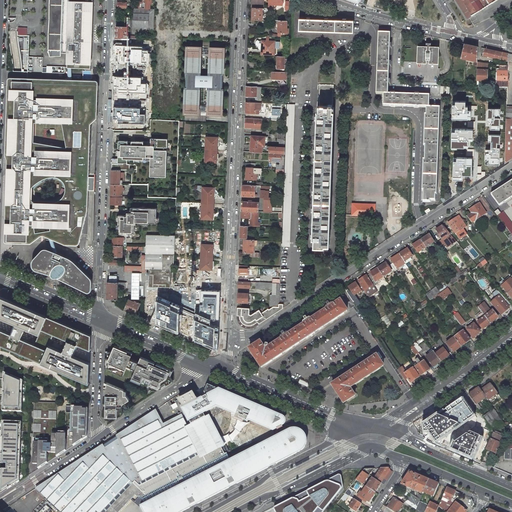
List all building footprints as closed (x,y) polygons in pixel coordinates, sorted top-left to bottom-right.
[(71,68),(91,69),(93,0),(48,0),(49,4),(48,19),(48,33),(48,49),(49,57),(64,57),(64,51),(68,51),(68,68),(69,68),(71,68)] [(151,0),(143,0),(143,3),(139,3),(139,8),(148,9),(148,3),(152,3),(151,0)] [(162,0),(162,30),(167,30),(170,30),(196,31),(196,20),(198,13),(198,31),(222,32),(222,0),(162,0)] [(272,4),(283,4),(282,0),(268,0),(268,2),(268,4),(268,8),(268,10),(273,10),(273,5),(272,5),(272,4)] [(456,0),(467,18),(495,0),(456,0)] [(263,7),(253,7),(252,19),(262,20),(263,7)] [(139,8),(134,8),(133,27),(154,27),(154,9),(148,9),(139,8)] [(307,19),(299,18),(299,30),(353,32),(354,20),(343,20),(343,18),(340,18),(340,20),(325,19),(325,18),(324,18),(324,19),(310,19),(310,17),(307,17),(307,19)] [(287,21),(279,20),(278,36),(289,37),(289,28),(286,28),(287,21)] [(127,27),(116,26),(116,38),(127,38),(127,27)] [(17,28),(18,35),(27,35),(27,27),(17,27),(17,28)] [(390,34),(379,33),(376,94),(384,94),(388,94),(388,84),(390,84),(390,80),(389,80),(389,66),(391,66),(391,62),(389,62),(390,48),(391,48),(392,44),(390,44),(390,34)] [(275,41),(262,41),(262,54),(274,54),(275,48),(275,41)] [(419,47),(418,62),(426,62),(426,60),(431,60),(431,62),(438,62),(438,47),(431,47),(431,43),(426,43),(426,47),(419,47)] [(478,46),(464,43),(461,57),(477,61),(478,46)] [(142,50),(142,46),(116,45),(116,62),(148,63),(149,50),(142,50)] [(223,77),(224,47),(211,46),(210,74),(201,74),(202,46),(187,45),(186,75),(191,76),(191,82),(186,82),(185,113),(199,113),(200,85),(209,86),(208,114),(222,114),(223,84),(218,84),(218,77),(223,77)] [(503,52),(484,48),(483,55),(501,59),(503,52)] [(278,56),(277,68),(284,68),(285,62),(287,62),(287,59),(285,59),(285,56),(278,56)] [(487,69),(477,69),(477,80),(487,80),(487,77),(487,73),(487,69)] [(508,69),(498,69),(497,85),(507,86),(508,69)] [(142,83),(142,77),(114,76),(114,100),(146,100),(147,83),(142,83)] [(71,79),(72,90),(74,87),(75,85),(75,84),(76,84),(77,84),(85,84),(86,84),(87,85),(88,85),(90,87),(91,89),(92,91),(92,92),(92,93),(91,102),(91,111),(91,112),(90,113),(90,114),(89,115),(88,116),(87,116),(86,117),(84,118),(76,121),(74,122),(72,125),(71,127),(71,130),(70,162),(70,163),(72,164),(81,170),(82,170),(83,171),(83,172),(84,173),(84,174),(84,176),(84,199),(80,232),(79,234),(78,236),(77,236),(76,237),(74,238),(72,238),(68,238),(64,237),(49,234),(45,233),(44,233),(42,233),(41,233),(39,234),(36,236),(32,239),(32,240),(31,240),(30,240),(28,240),(27,240),(25,239),(24,238),(23,238),(22,236),(21,235),(20,233),(19,232),(19,230),(18,228),(18,226),(17,224),(17,219),(16,217),(16,213),(17,204),(19,196),(20,191),(21,185),(20,185),(19,183),(18,181),(21,180),(21,178),(18,177),(18,175),(19,173),(20,173),(19,167),(17,160),(10,136),(10,134),(12,87),(12,86),(13,85),(14,84),(15,82),(17,82),(20,81),(24,80),(29,80),(30,80),(32,81),(33,81),(33,82),(33,84),(34,86),(35,88),(36,89),(36,90),(37,90),(38,90),(67,92),(69,92),(70,91),(69,79),(25,77),(9,77),(8,77),(8,78),(7,79),(7,81),(5,153),(5,154),(6,157),(3,239),(4,240),(4,241),(5,242),(6,242),(30,243),(31,243),(33,241),(40,236),(41,235),(42,235),(48,237),(49,237),(53,239),(60,242),(66,244),(69,245),(76,245),(78,244),(80,242),(88,209),(90,136),(90,125),(90,124),(91,124),(94,120),(96,118),(97,117),(97,107),(98,83),(98,82),(97,81),(96,80),(81,79),(71,79)] [(75,84),(75,85),(74,87),(72,90),(70,91),(69,92),(67,92),(38,90),(37,90),(36,90),(36,89),(35,88),(34,86),(33,84),(33,82),(33,81),(32,81),(30,80),(29,80),(24,80),(20,81),(17,82),(15,82),(14,84),(13,85),(12,86),(12,87),(10,134),(10,136),(17,160),(18,163),(19,167),(20,173),(19,173),(18,175),(18,177),(21,178),(21,180),(18,181),(19,183),(20,185),(21,185),(20,191),(19,196),(17,204),(16,213),(16,217),(17,219),(17,224),(18,226),(18,228),(19,230),(19,232),(20,233),(21,235),(22,236),(23,238),(24,238),(25,239),(27,240),(28,240),(30,240),(31,240),(32,240),(32,239),(36,236),(39,234),(41,233),(42,233),(44,233),(45,233),(49,234),(64,237),(68,238),(72,238),(74,238),(76,237),(77,236),(78,236),(79,234),(80,232),(84,199),(84,176),(84,174),(84,173),(83,172),(83,171),(82,170),(81,170),(72,164),(70,163),(70,162),(71,130),(71,127),(72,125),(74,122),(76,121),(84,118),(86,117),(87,116),(88,116),(89,115),(90,114),(90,113),(91,112),(91,111),(91,102),(92,93),(92,92),(92,91),(91,89),(90,87),(88,85),(87,85),(86,84),(85,84),(77,84),(76,84),(75,84)] [(333,85),(320,84),(319,106),(329,106),(329,104),(333,105),(333,85)] [(257,87),(247,86),(246,96),(256,96),(256,98),(255,102),(261,103),(261,98),(261,87),(257,87)] [(388,94),(384,94),(383,106),(426,107),(429,107),(430,96),(419,95),(419,94),(415,93),(415,95),(395,95),(395,93),(391,93),(391,94),(388,94)] [(473,97),(453,96),(452,119),(454,119),(454,129),(452,129),(451,157),(453,157),(453,175),(472,176),(473,154),(471,154),(471,147),(473,147),(474,119),(472,119),(473,97)] [(255,102),(246,102),(246,112),(261,113),(261,103),(255,102)] [(290,104),(288,104),(283,246),(290,246),(295,104),(290,104)] [(330,246),(334,107),(333,107),(333,105),(329,104),(329,106),(319,106),(319,111),(317,111),(317,117),(314,117),(314,121),(317,121),(316,149),(313,149),(313,153),(316,153),(316,158),(313,158),(313,162),(315,162),(314,191),(312,191),(312,195),(314,195),(314,208),(311,208),(311,212),(314,212),(313,234),(311,234),(311,238),(310,239),(313,239),(314,239),(314,247),(329,247),(329,246),(330,246)] [(141,113),(141,108),(113,107),(113,118),(118,118),(118,122),(145,123),(145,113),(141,113)] [(429,107),(426,107),(423,202),(430,202),(431,201),(435,201),(438,108),(429,107)] [(500,109),(488,108),(487,121),(491,121),(490,129),(499,130),(500,109)] [(262,119),(245,118),(245,127),(261,128),(262,119)] [(500,135),(489,135),(489,141),(491,141),(491,149),(485,149),(485,164),(499,165),(500,135)] [(252,136),(251,152),(255,152),(262,152),(262,145),(265,145),(265,142),(267,142),(268,137),(252,136)] [(217,138),(207,137),(206,149),(217,150),(217,138)] [(112,158),(111,170),(120,170),(131,170),(131,165),(128,165),(128,159),(152,160),(151,173),(167,174),(168,138),(152,138),(152,145),(145,144),(145,141),(133,141),(121,141),(121,150),(120,150),(120,158),(112,158)] [(217,150),(206,149),(206,162),(216,162),(217,150)] [(284,165),(284,154),(270,153),(269,160),(280,161),(280,164),(284,165)] [(247,167),(246,178),(257,179),(257,173),(261,173),(261,168),(253,168),(251,167),(247,167)] [(120,170),(111,170),(111,184),(122,184),(122,180),(120,180),(120,172),(120,170)] [(511,180),(491,195),(499,206),(511,197),(511,180)] [(122,184),(111,184),(110,196),(121,196),(122,184)] [(255,185),(243,184),(242,196),(255,196),(255,185)] [(214,188),(203,188),(203,203),(213,203),(214,188)] [(121,196),(110,196),(110,204),(121,204),(121,196)] [(259,202),(242,201),(241,211),(258,212),(259,202)] [(213,203),(203,203),(202,218),(212,219),(213,203)] [(480,203),(470,210),(472,213),(467,217),(472,222),(486,213),(480,203)] [(375,204),(353,204),(352,215),(375,216),(375,204)] [(113,237),(112,245),(122,245),(126,245),(127,238),(131,238),(131,232),(134,232),(134,223),(148,224),(148,222),(156,222),(156,208),(130,207),(130,209),(125,208),(125,213),(122,212),(122,215),(118,215),(117,225),(119,225),(118,237),(113,237)] [(258,212),(241,211),(241,217),(251,218),(251,226),(257,226),(258,212)] [(501,213),(497,215),(511,234),(511,223),(503,211),(501,213)] [(459,216),(449,223),(455,233),(463,228),(466,226),(459,216)] [(443,226),(436,230),(442,239),(441,240),(447,247),(456,241),(454,238),(443,226)] [(460,239),(468,234),(463,228),(455,233),(460,239)] [(427,236),(421,240),(426,247),(434,242),(430,236),(428,238),(427,236)] [(49,237),(53,250),(57,252),(53,239),(49,237)] [(249,240),(244,239),(243,252),(251,252),(253,252),(254,240),(249,240)] [(416,245),(411,249),(415,254),(426,247),(421,240),(415,244),(416,245)] [(122,245),(112,245),(112,256),(122,256),(122,245)] [(213,245),(202,245),(201,257),(212,257),(213,245)] [(53,250),(47,247),(45,247),(43,248),(42,248),(38,252),(33,258),(32,259),(32,261),(32,263),(32,264),(32,265),(33,267),(34,268),(35,269),(36,269),(51,274),(51,275),(52,276),(53,276),(54,277),(55,277),(56,277),(57,277),(87,291),(89,291),(90,291),(91,290),(91,289),(91,285),(92,280),(91,278),(90,276),(73,260),(70,258),(68,256),(57,252),(53,250)] [(408,249),(399,254),(406,263),(408,262),(407,260),(415,254),(411,249),(409,250),(408,249)] [(393,263),(391,264),(394,270),(395,271),(403,265),(406,269),(408,268),(406,263),(399,254),(391,259),(393,263)] [(212,257),(201,257),(201,269),(211,269),(212,257)] [(386,263),(378,268),(383,277),(394,270),(391,264),(388,266),(386,263)] [(253,266),(239,265),(239,274),(248,275),(248,272),(249,272),(252,272),(253,271),(253,266)] [(281,267),(277,267),(275,277),(257,276),(257,282),(280,283),(280,277),(281,267)] [(378,268),(367,275),(373,285),(374,286),(378,284),(376,282),(383,277),(378,268)] [(461,273),(459,274),(462,278),(468,273),(469,273),(466,269),(461,273)] [(504,270),(495,278),(502,286),(511,278),(504,270)] [(373,285),(367,275),(359,281),(362,287),(365,290),(373,285)] [(502,286),(509,293),(511,297),(511,280),(511,278),(502,286)] [(118,282),(107,281),(107,298),(112,298),(117,299),(118,282)] [(257,282),(256,282),(255,289),(267,289),(268,288),(272,289),(272,295),(280,295),(280,283),(257,282)] [(350,289),(346,292),(356,306),(360,304),(355,295),(362,291),(360,288),(356,282),(349,287),(350,289)] [(449,283),(439,290),(441,293),(448,288),(451,285),(449,283)] [(168,300),(161,296),(151,320),(219,349),(221,290),(212,290),(212,284),(203,284),(203,287),(175,287),(168,300)] [(373,285),(365,290),(366,292),(369,297),(377,291),(374,286),(373,285)] [(437,287),(426,295),(428,297),(438,290),(437,287)] [(441,293),(438,295),(442,300),(452,293),(448,288),(441,293)] [(495,306),(502,314),(509,307),(508,306),(510,304),(506,299),(503,296),(497,289),(492,293),(496,298),(492,302),(495,306)] [(438,295),(441,293),(439,290),(438,290),(428,297),(430,300),(438,295)] [(248,293),(238,293),(237,301),(248,302),(248,293)] [(270,295),(270,306),(273,307),(279,307),(279,304),(280,295),(272,295),(270,295)] [(0,329),(0,344),(41,362),(49,345),(53,334),(41,329),(47,316),(2,296),(2,303),(0,301),(0,316),(17,324),(16,326),(13,325),(11,331),(13,332),(12,334),(0,329)] [(126,297),(122,308),(134,313),(139,302),(126,297)] [(260,342),(249,349),(261,367),(265,365),(273,361),(272,360),(275,358),(275,359),(283,354),(282,354),(285,352),(286,352),(293,347),(292,346),(294,344),(295,346),(300,343),(299,342),(306,338),(315,333),(314,331),(318,329),(319,330),(324,327),(323,327),(330,322),(331,323),(338,318),(337,316),(339,315),(340,316),(345,313),(344,313),(347,311),(341,300),(338,302),(337,302),(334,303),(335,304),(334,305),(333,303),(332,303),(330,304),(328,301),(325,302),(328,306),(326,307),(326,309),(326,310),(325,310),(323,311),(323,312),(315,317),(314,317),(311,319),(312,319),(304,325),(303,324),(301,326),(293,332),(292,331),(289,333),(290,334),(289,334),(288,333),(287,333),(285,334),(283,330),(280,332),(283,335),(281,337),(281,338),(281,339),(281,340),(280,339),(277,341),(278,342),(273,345),(272,344),(270,346),(270,347),(268,348),(269,344),(268,343),(267,341),(265,343),(264,347),(260,342)] [(498,317),(493,310),(491,312),(483,302),(477,306),(481,311),(485,316),(490,323),(498,317)] [(259,309),(251,315),(249,314),(249,308),(237,307),(237,316),(239,316),(239,317),(240,318),(240,320),(241,321),(241,322),(242,323),(244,324),(245,325),(246,325),(248,326),(249,326),(251,326),(252,325),(254,324),(255,326),(283,308),(283,304),(279,304),(279,307),(273,307),(269,309),(268,308),(261,313),(259,309)] [(458,313),(454,316),(461,326),(465,323),(458,313)] [(88,334),(47,316),(41,329),(53,334),(68,340),(63,351),(49,345),(41,362),(89,383),(90,362),(71,354),(72,352),(75,353),(77,347),(75,346),(76,344),(90,350),(91,341),(88,340),(88,334)] [(485,316),(477,322),(483,329),(490,323),(485,316)] [(474,324),(467,329),(473,337),(480,331),(474,324)] [(463,331),(454,337),(461,346),(470,340),(463,331)] [(454,337),(447,343),(453,352),(461,346),(454,337)] [(132,353),(115,345),(112,351),(105,351),(104,368),(117,368),(117,373),(123,376),(126,368),(134,372),(131,379),(141,383),(142,380),(151,384),(150,387),(157,390),(158,387),(159,384),(161,385),(165,382),(167,385),(173,380),(168,374),(170,369),(141,356),(139,362),(130,358),(132,353)] [(443,348),(435,354),(441,361),(449,355),(443,348)] [(434,352),(426,357),(433,367),(441,361),(435,354),(434,352)] [(332,384),(344,403),(345,402),(355,395),(350,388),(352,386),(356,384),(364,379),(363,379),(366,377),(367,377),(370,375),(370,374),(373,372),(373,373),(381,368),(380,368),(383,366),(377,355),(374,357),(374,356),(371,358),(371,359),(362,365),(362,364),(359,366),(351,372),(350,371),(347,373),(348,374),(340,379),(339,379),(332,383),(332,384)] [(418,365),(415,367),(421,375),(430,369),(424,361),(421,363),(418,365)] [(419,377),(413,368),(412,368),(412,369),(409,370),(407,367),(404,369),(402,366),(398,369),(402,376),(405,379),(407,378),(409,380),(411,382),(419,377)] [(23,380),(4,372),(3,390),(5,390),(5,396),(3,396),(3,411),(22,411),(23,380)] [(300,379),(298,383),(307,387),(309,383),(300,379)] [(124,389),(106,382),(106,386),(104,386),(103,403),(106,403),(106,407),(103,407),(103,416),(105,416),(105,418),(108,418),(115,418),(115,417),(117,417),(117,414),(122,414),(122,404),(129,399),(127,395),(124,395),(124,389)] [(491,383),(481,390),(486,397),(488,400),(498,392),(491,383)] [(189,429),(207,420),(224,412),(225,411),(242,418),(274,431),(277,430),(277,431),(283,428),(282,427),(283,426),(284,425),(284,424),(285,422),(284,420),(284,419),(283,418),(282,417),(280,416),(257,406),(253,408),(250,404),(246,402),(246,401),(208,385),(206,390),(205,390),(205,391),(202,393),(195,396),(193,392),(185,396),(175,401),(182,414),(189,429)] [(479,387),(469,394),(474,402),(479,409),(481,408),(478,403),(486,397),(481,390),(479,387)] [(436,442),(475,416),(463,398),(424,424),(436,442)] [(39,464),(38,469),(48,463),(48,454),(57,455),(57,457),(66,451),(66,445),(73,445),(73,446),(87,437),(88,408),(83,408),(83,406),(71,406),(70,436),(65,436),(65,429),(59,429),(58,431),(52,431),(53,426),(55,426),(55,419),(56,419),(57,412),(56,412),(56,405),(45,405),(45,404),(34,402),(35,405),(35,411),(34,411),(34,418),(35,418),(34,425),(33,432),(34,432),(34,433),(34,436),(34,438),(33,438),(33,445),(34,445),(33,464),(39,464)] [(221,448),(207,420),(189,429),(182,414),(163,423),(158,414),(156,410),(147,415),(116,436),(118,438),(110,443),(105,447),(103,444),(36,488),(50,501),(49,501),(60,511),(119,511),(136,495),(137,496),(138,496),(139,496),(140,496),(145,505),(230,461),(226,453),(224,454),(221,448)] [(495,410),(485,417),(491,426),(494,426),(506,425),(495,410)] [(19,480),(21,421),(2,421),(2,436),(4,436),(3,442),(1,442),(1,463),(7,463),(7,469),(1,469),(0,471),(3,471),(3,475),(0,475),(0,485),(0,488),(6,488),(19,480)] [(280,435),(230,461),(145,505),(140,507),(143,510),(145,511),(146,511),(181,511),(190,507),(191,505),(197,502),(199,503),(226,489),(227,486),(234,483),(237,484),(268,467),(269,465),(276,461),(278,462),(301,450),(303,448),(304,446),(305,445),(305,443),(305,442),(306,441),(305,439),(305,438),(305,436),(304,435),(303,434),(303,433),(302,433),(300,432),(299,432),(296,431),(295,430),(295,429),(293,429),(292,430),(290,430),(289,431),(280,435)] [(491,431),(485,449),(495,453),(502,435),(491,431)] [(482,438),(470,433),(455,443),(453,448),(473,457),(482,438)] [(511,460),(511,445),(504,446),(503,461),(511,460)] [(57,457),(57,455),(48,454),(48,463),(57,457)] [(380,468),(374,478),(381,483),(384,478),(387,480),(392,472),(391,471),(390,470),(388,468),(380,468)] [(363,471),(356,480),(363,484),(369,475),(363,471)] [(409,472),(401,484),(423,493),(423,492),(429,480),(411,472),(410,472),(409,472)] [(338,474),(272,507),(274,511),(321,511),(341,488),(342,486),(342,484),(340,475),(340,474),(339,474),(338,474)] [(372,478),(366,487),(375,492),(381,483),(374,478),(372,478)] [(6,488),(0,488),(0,493),(19,481),(19,480),(6,488)] [(439,484),(429,480),(423,492),(433,496),(439,484)] [(366,486),(359,496),(369,502),(375,492),(366,487),(366,486)] [(460,493),(447,487),(439,506),(442,508),(446,498),(453,501),(460,493)] [(349,488),(345,493),(351,497),(355,492),(349,488)] [(343,495),(341,499),(345,501),(347,503),(351,497),(345,493),(343,495)] [(407,499),(405,502),(416,509),(419,501),(420,500),(411,494),(407,499)] [(119,511),(146,511),(145,511),(143,510),(140,507),(145,505),(140,496),(139,496),(138,496),(137,496),(136,495),(119,511)] [(394,498),(387,508),(394,511),(397,511),(399,511),(403,504),(394,498)] [(354,499),(349,507),(356,511),(361,504),(354,499)] [(425,511),(429,506),(419,501),(416,509),(420,511),(425,511)] [(435,511),(439,506),(430,502),(429,506),(425,511),(435,511)] [(465,511),(467,511),(456,502),(447,511),(465,511)]
